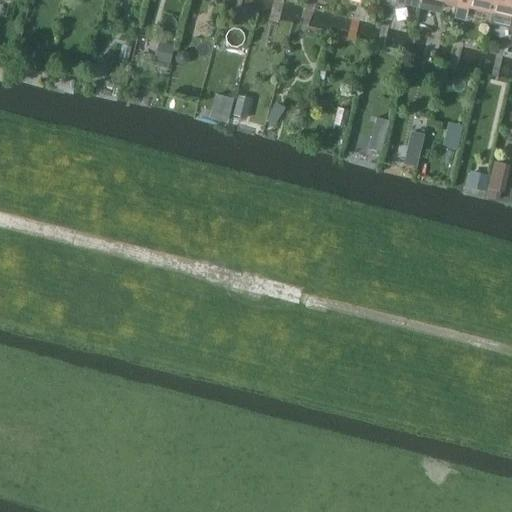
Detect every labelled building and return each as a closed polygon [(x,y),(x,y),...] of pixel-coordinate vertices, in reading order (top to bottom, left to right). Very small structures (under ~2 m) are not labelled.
[(490,13),(492,0),(455,0),(454,6),(466,9),(467,8),(490,13)] [(511,0),(492,0),(490,13),(511,18),(511,0)] [(158,42),(154,59),(169,63),(174,46),(158,42)] [(121,45),(119,57),(128,59),(130,47),(121,45)] [(174,57),(174,58),(174,59),(174,60),(174,61),(175,61),(175,62),(175,63),(176,63),(177,64),(178,64),(178,65),(179,65),(180,65),(181,65),(182,65),(183,65),(184,65),(184,64),(185,64),(186,63),(187,63),(187,62),(188,61),(188,60),(188,59),(189,58),(189,57),(188,56),(188,55),(188,54),(187,53),(186,52),(185,52),(185,51),(184,51),(183,50),(182,50),(181,50),(180,50),(179,50),(179,51),(178,51),(177,51),(177,52),(176,52),(175,53),(175,54),(174,55),(174,56),(174,57)] [(66,67),(66,68),(66,69),(66,70),(67,71),(67,72),(68,72),(68,73),(69,73),(70,74),(71,74),(71,75),(72,75),(73,75),(74,75),(75,75),(76,74),(77,74),(78,73),(79,73),(79,72),(80,71),(80,70),(81,69),(81,68),(81,67),(81,66),(81,65),(80,65),(80,64),(79,63),(79,62),(78,62),(78,61),(77,61),(76,60),(75,60),(74,60),(73,60),(72,60),(71,60),(70,61),(69,61),(69,62),(68,62),(68,63),(67,63),(67,64),(66,65),(66,66),(66,67)] [(238,95),(233,115),(246,118),(251,99),(238,95)] [(215,96),(210,116),(226,121),(231,100),(215,96)] [(337,108),(334,124),(344,127),(348,111),(337,108)] [(375,117),(367,149),(380,152),(388,121),(375,117)] [(448,122),(443,145),(457,148),(463,125),(448,122)] [(410,132),(403,165),(416,168),(424,135),(410,132)] [(493,162),(487,189),(500,192),(503,193),(510,166),(493,162)] [(470,172),(466,187),(484,192),(488,176),(470,172)] [(487,189),(486,197),(499,200),(500,192),(487,189)]
